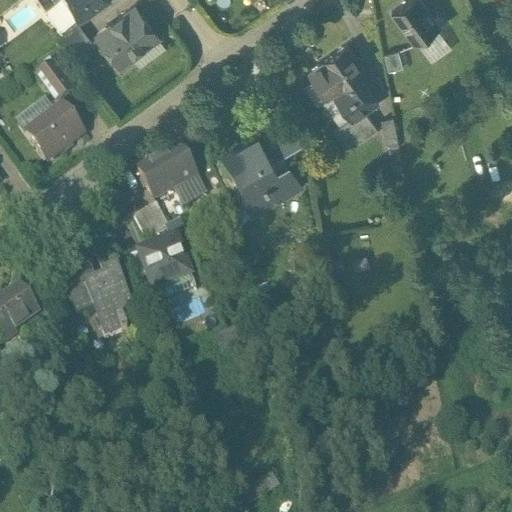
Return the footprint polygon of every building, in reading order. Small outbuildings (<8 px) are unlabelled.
[(35,0),(46,14),(61,3),(59,0),(35,0)] [(59,0),(61,3),(78,26),(109,3),(107,1),(108,0),(59,0)] [(419,0),(412,0),(391,15),(415,48),(440,29),(419,0)] [(136,10),(126,17),(125,16),(111,26),(112,28),(97,39),(120,68),(158,40),(136,10)] [(93,46),(78,26),(55,43),(70,62),(93,46)] [(346,48),(321,66),(322,67),(308,77),(326,104),(333,99),(360,80),(366,75),(346,48)] [(399,55),(384,58),(388,75),(403,72),(399,55)] [(74,89),(52,60),(36,72),(58,101),(74,89)] [(360,80),(333,99),(350,123),(332,136),(347,156),(378,134),(364,115),(378,105),(360,80)] [(64,102),(25,131),(46,157),(84,128),(64,102)] [(289,126),(264,141),(276,161),(276,162),(282,158),(301,147),(289,126)] [(276,161),(270,164),(257,141),(221,163),(248,209),(256,204),(260,211),(300,188),(282,158),(276,162),(276,161)] [(181,142),(137,165),(153,195),(197,171),(181,142)] [(156,200),(134,212),(146,233),(168,221),(156,200)] [(175,234),(139,249),(140,252),(153,285),(163,281),(190,270),(175,234)] [(113,240),(95,248),(104,271),(117,265),(118,266),(129,262),(124,255),(113,240)] [(104,271),(105,275),(97,278),(90,262),(85,264),(80,251),(48,264),(56,283),(59,282),(63,293),(66,292),(70,303),(73,302),(77,313),(94,306),(102,325),(118,319),(122,327),(127,325),(125,320),(137,315),(118,266),(117,265),(104,271)] [(153,285),(140,252),(129,256),(128,253),(124,255),(125,256),(127,255),(142,290),(153,285)] [(190,270),(163,281),(169,297),(196,287),(190,270)] [(20,283),(0,297),(0,335),(1,337),(39,309),(20,283)] [(241,325),(219,330),(223,345),(244,340),(241,325)] [(92,430),(82,435),(91,457),(101,453),(92,430)] [(36,431),(14,442),(19,453),(31,448),(34,452),(46,446),(42,439),(41,440),(36,431)] [(270,473),(255,490),(274,507),(289,489),(270,473)]
